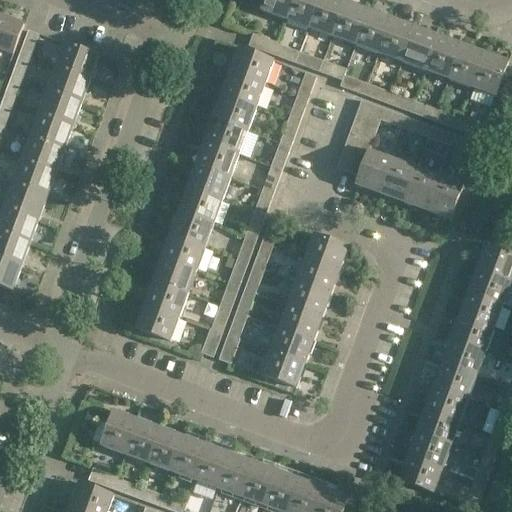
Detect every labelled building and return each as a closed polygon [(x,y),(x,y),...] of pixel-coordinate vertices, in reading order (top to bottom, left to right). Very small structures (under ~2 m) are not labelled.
[(266,0),(262,12),(286,21),(293,0),(266,0)] [(293,0),(286,21),(309,29),(320,0),(293,0)] [(337,0),(333,0),(334,1),(332,0),(320,0),(309,29),(333,38),(345,5),(346,3),(337,0)] [(358,7),(357,9),(345,5),(333,38),(356,47),(368,13),(369,11),(358,7)] [(381,16),(380,18),(368,13),(356,47),(379,55),(391,22),(392,20),(381,16)] [(0,19),(0,51),(13,56),(24,26),(1,17),(0,19)] [(404,24),(403,26),(391,22),(379,55),(403,64),(415,30),(416,29),(404,24)] [(427,33),(427,35),(415,30),(403,64),(426,72),(438,39),(439,37),(427,33)] [(273,56),(277,45),(278,44),(253,35),(249,47),(273,56)] [(26,39),(20,56),(30,59),(36,43),(26,39)] [(451,42),(450,43),(438,39),(426,72),(449,81),(461,48),(462,46),(451,42)] [(99,58),(64,45),(56,69),(90,82),(99,58)] [(286,48),(282,59),(297,65),(301,54),(286,48)] [(474,50),(473,52),(461,48),(449,81),(472,89),(485,56),(485,54),(474,50)] [(239,50),(234,61),(236,62),(232,74),(265,86),(274,63),(239,50)] [(301,54),(297,65),(311,70),(316,59),(301,54)] [(497,59),(497,61),(485,56),(472,89),(496,98),(509,63),(497,59)] [(17,63),(11,79),(22,83),(27,67),(17,63)] [(332,66),(328,77),(342,82),(344,77),(347,71),(332,66)] [(47,92),(82,105),(90,82),(56,69),(47,92)] [(232,74),(230,73),(226,85),(228,85),(223,97),(257,110),(265,86),(232,74)] [(306,74),(300,90),(311,94),(317,78),(306,74)] [(342,82),(340,88),(356,94),(360,83),(344,77),(342,82)] [(8,86),(2,102),(13,106),(19,90),(8,86)] [(377,89),(373,100),(388,105),(392,94),(377,89)] [(73,128),(82,105),(47,92),(38,115),(73,128)] [(392,94),(388,105),(402,111),(406,100),(392,94)] [(223,97),(222,96),(217,108),(219,108),(215,120),(248,133),(257,110),(223,97)] [(384,110),(362,102),(358,113),(380,121),(384,110)] [(294,106),(288,122),(299,126),(305,110),(294,106)] [(423,106),(419,117),(434,122),(438,111),(423,106)] [(0,109),(0,127),(3,129),(4,129),(10,113),(0,109)] [(384,110),(380,121),(396,127),(400,117),(384,110)] [(438,111),(434,122),(449,128),(453,117),(438,111)] [(353,125),(376,133),(380,121),(358,113),(353,125)] [(64,152),(73,128),(38,115),(30,139),(64,152)] [(215,120),(213,120),(209,131),(211,132),(206,144),(240,156),(248,133),(215,120)] [(288,122),(282,137),(293,141),(299,126),(288,122)] [(418,123),(413,134),(428,139),(432,128),(418,123)] [(470,123),(466,134),(481,140),(484,129),(470,123)] [(349,136),(372,144),(376,133),(353,125),(349,136)] [(432,128),(428,139),(443,144),(447,134),(432,128)] [(368,155),(369,152),(372,144),(349,136),(345,147),(368,155)] [(21,162),(56,175),(64,152),(30,139),(21,162)] [(464,140),(460,151),(474,156),(478,145),(464,140)] [(206,144),(204,143),(200,154),(202,155),(198,167),(231,179),(240,156),(206,144)] [(341,158),(364,167),(368,155),(345,147),(341,158)] [(367,191),(368,189),(380,194),(392,160),(369,152),(368,155),(364,167),(359,178),(356,187),(367,191)] [(277,153),(271,168),(282,172),(288,157),(277,153)] [(341,158),(337,170),(359,178),(364,167),(341,158)] [(391,200),(391,198),(403,202),(416,169),(392,160),(380,194),(379,195),(391,200)] [(12,185),(47,198),(56,175),(21,162),(12,185)] [(198,167),(196,166),(192,178),(194,178),(189,190),(222,202),(231,179),(198,167)] [(271,168),(265,184),(276,188),(282,172),(271,168)] [(414,208),(415,206),(427,211),(439,177),(416,169),(403,202),(403,204),(414,208)] [(437,217),(438,215),(451,220),(463,186),(439,177),(427,211),(426,213),(437,217)] [(3,209),(38,222),(47,198),(12,185),(3,209)] [(189,190),(187,189),(183,201),(185,202),(181,213),(214,226),(222,202),(189,190)] [(259,200),(254,215),(265,219),(270,204),(259,200)] [(0,234),(29,245),(38,222),(3,209),(0,218),(0,234)] [(181,213),(179,213),(174,224),(176,225),(172,237),(205,249),(214,226),(181,213)] [(254,215),(248,230),(259,234),(265,219),(254,215)] [(271,220),(265,236),(276,240),(282,224),(271,220)] [(0,260),(21,268),(29,245),(0,234),(0,260)] [(172,237),(170,236),(166,247),(168,248),(163,260),(197,272),(205,249),(172,237)] [(304,261),(338,273),(340,273),(344,262),(342,261),(347,248),(313,236),(304,261)] [(242,246),(237,261),(248,265),(253,250),(242,246)] [(511,257),(485,248),(480,259),(482,260),(478,272),(511,284),(511,281),(511,257)] [(259,252),(253,267),(264,271),(270,256),(259,252)] [(163,260),(162,259),(157,271),(159,271),(155,283),(188,296),(197,272),(163,260)] [(0,260),(0,287),(12,292),(21,268),(0,260)] [(237,261),(231,277),(242,281),(248,265),(237,261)] [(296,284),(329,296),(331,297),(335,285),(333,285),(338,273),(304,261),(296,284)] [(253,267),(248,282),(259,287),(264,271),(253,267)] [(478,272),(476,271),(472,282),(474,283),(470,295),(503,307),(511,284),(478,272)] [(155,283),(153,283),(149,294),(151,295),(146,307),(180,319),(188,296),(155,283)] [(287,307),(321,319),(323,320),(327,309),(325,308),(329,296),(296,284),(287,307)] [(225,293),(220,308),(231,312),(236,297),(225,293)] [(470,295),(468,294),(463,306),(465,306),(461,318),(494,330),(503,307),(470,295)] [(242,299),(236,314),(247,318),(253,303),(242,299)] [(146,307),(144,306),(140,317),(142,318),(138,330),(136,329),(135,330),(170,343),(180,319),(146,307)] [(279,330),(312,343),(314,343),(318,332),(316,331),(321,319),(287,307),(279,330)] [(220,308),(214,323),(225,327),(231,312),(220,308)] [(236,314),(231,329),(242,333),(247,318),(236,314)] [(461,318),(459,317),(455,329),(457,330),(452,341),(486,353),(494,330),(461,318)] [(222,335),(211,331),(210,330),(201,354),(213,359),(222,335)] [(270,354),(304,366),(306,367),(310,355),(308,354),(312,343),(279,330),(270,354)] [(231,365),(240,341),(239,341),(228,337),(219,361),(231,365)] [(452,341),(450,341),(446,352),(448,353),(444,365),(477,377),(486,353),(452,341)] [(270,354),(262,377),(297,390),(301,378),(299,378),(304,366),(270,354)] [(444,365),(442,364),(438,375),(440,376),(435,388),(468,400),(477,377),(444,365)] [(435,388),(433,387),(429,399),(431,399),(427,411),(460,424),(468,400),(435,388)] [(511,399),(506,397),(500,412),(511,416),(511,413),(511,399)] [(427,411),(425,410),(420,422),(422,423),(418,434),(451,447),(460,424),(427,411)] [(500,412),(495,427),(506,431),(511,416),(500,412)] [(138,423),(139,421),(127,417),(126,419),(113,414),(101,447),(126,456),(138,423)] [(161,432),(162,430),(151,425),(150,427),(138,423),(126,456),(149,465),(161,432)] [(185,440),(185,438),(174,434),(173,436),(161,432),(149,465),(172,473),(185,440)] [(418,434),(416,434),(412,445),(414,446),(409,458),(443,470),(451,447),(418,434)] [(208,449),(209,447),(197,443),(196,445),(185,440),(172,473),(196,482),(208,449)] [(489,444),(483,459),(494,463),(500,448),(489,444)] [(231,457),(232,455),(220,451),(220,453),(208,449),(196,482),(219,491),(231,457)] [(254,466),(255,464),(244,460),(243,462),(231,457),(219,491),(242,499),(254,466)] [(409,458),(408,457),(403,468),(405,469),(400,482),(434,495),(443,470),(409,458)] [(483,459),(477,474),(488,478),(494,463),(483,459)] [(278,474),(278,473),(267,468),(266,470),(254,466),(242,499),(265,508),(278,474)] [(113,490),(117,480),(117,479),(93,470),(89,482),(113,490)] [(290,511),(301,483),(302,481),(290,477),(290,479),(278,474),(265,508),(277,511),(290,511)] [(125,483),(121,493),(136,499),(140,488),(125,483)] [(316,511),(324,492),(325,490),(314,485),(313,487),(301,483),(290,511),(316,511)] [(79,484),(74,496),(76,497),(72,508),(81,511),(108,511),(114,497),(79,484)] [(140,488),(136,499),(152,505),(156,494),(140,488)] [(471,490),(466,506),(476,510),(482,494),(471,490)] [(343,511),(348,498),(337,494),(336,496),(324,492),(316,511),(343,511)] [(172,500),(168,511),(170,511),(184,511),(187,505),(172,500)]
